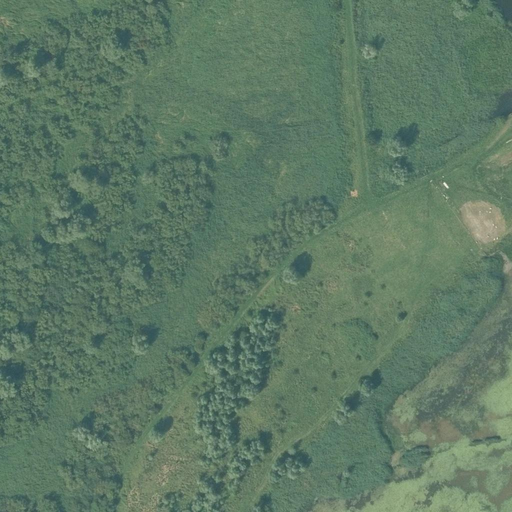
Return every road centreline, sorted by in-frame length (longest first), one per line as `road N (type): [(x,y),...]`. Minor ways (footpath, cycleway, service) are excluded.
road 1 (track): [(370,206),(290,257),(239,312),(125,464),(113,511)]
road 2 (track): [(346,0),(370,206),(484,153)]
